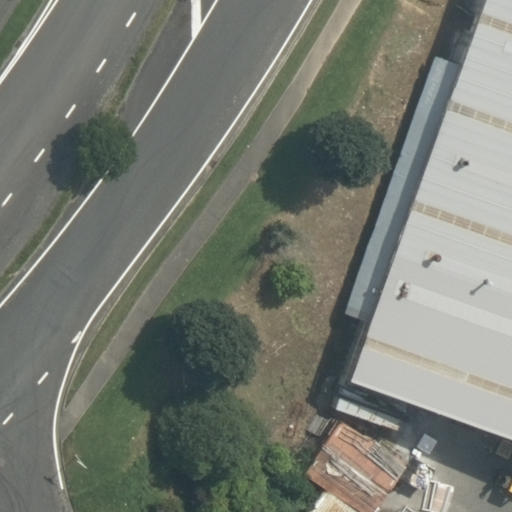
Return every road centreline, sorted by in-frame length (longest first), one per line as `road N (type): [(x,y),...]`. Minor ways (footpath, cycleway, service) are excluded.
road 1 (unclassified): [(239,0),(0,349)]
road 2 (unclassified): [(0,174),(113,0)]
